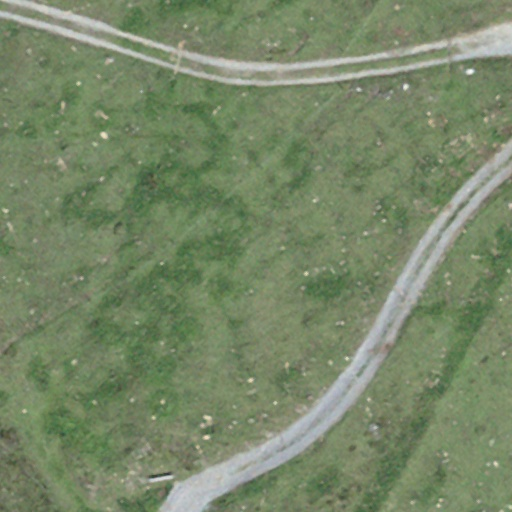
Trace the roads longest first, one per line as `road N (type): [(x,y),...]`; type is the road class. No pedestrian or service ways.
road 1 (track): [(0,12),(252,80),(511,59)]
road 2 (track): [(511,152),(459,213),(331,410),(176,511)]
